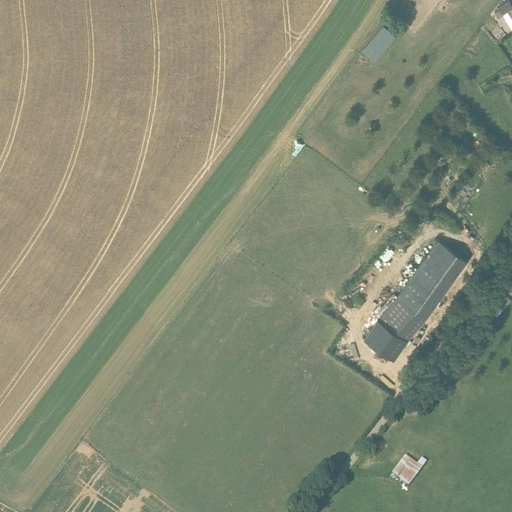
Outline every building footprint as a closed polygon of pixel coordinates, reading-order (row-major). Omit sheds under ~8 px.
[(511,5),(509,0),(498,7),(502,14),(507,11),(511,18),(511,5)] [(374,62),(385,49),(371,38),(361,51),(374,62)] [(427,317),(467,261),(438,240),(398,296),(427,317)] [(499,317),(504,309),(499,305),(493,313),(499,317)] [(418,466),(423,469),(428,462),(423,458),(418,466)]
